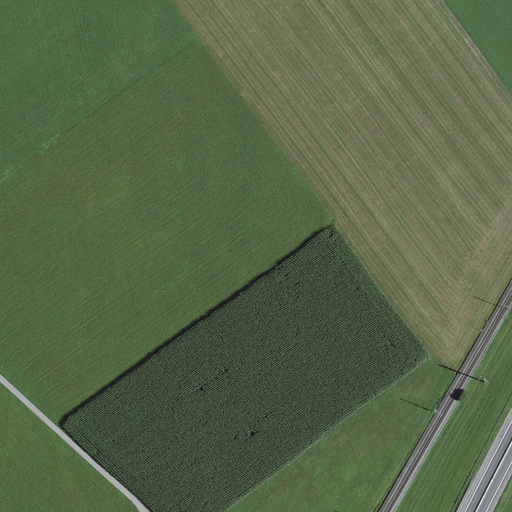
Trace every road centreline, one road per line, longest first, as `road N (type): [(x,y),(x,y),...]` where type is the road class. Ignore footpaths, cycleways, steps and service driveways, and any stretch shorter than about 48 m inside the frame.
road 1 (track): [(0,381),(145,511)]
road 2 (track): [(436,0),(511,107)]
